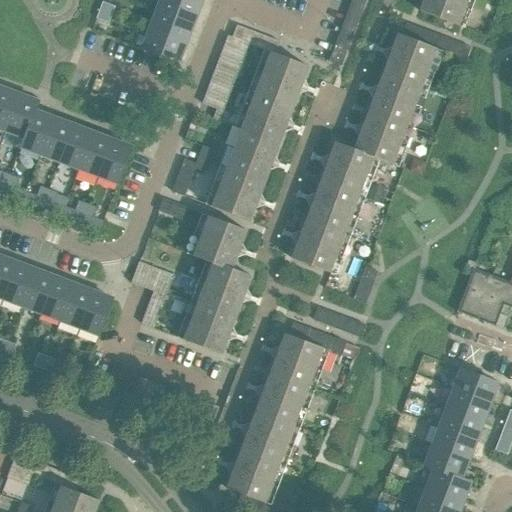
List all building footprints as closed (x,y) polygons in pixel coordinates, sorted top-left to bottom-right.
[(199,12),(201,6),(186,0),(160,0),(156,11),(192,24),(197,11),(199,12)] [(457,26),(466,0),(423,0),(419,12),(457,26)] [(363,6),(351,1),(348,10),(360,15),(363,6)] [(111,15),(114,7),(102,3),(99,11),(111,15)] [(360,15),(348,10),(345,19),(357,24),(360,15)] [(108,24),(111,15),(99,11),(96,19),(108,24)] [(187,37),(192,24),(156,11),(149,30),(187,44),(189,38),(187,37)] [(357,24),(345,19),(341,27),(353,32),(357,24)] [(328,273),(372,158),(391,165),(435,49),(465,60),(469,48),(406,24),(401,36),(397,35),(354,150),(334,143),(290,259),(328,273)] [(249,222),(274,156),(308,67),(274,54),(279,42),(236,26),(232,38),(248,45),(270,53),(211,207),(249,222)] [(353,32),(341,27),(338,36),(350,41),(353,32)] [(185,50),(187,44),(149,30),(142,50),(177,63),(183,49),(185,50)] [(243,55),(248,45),(232,38),(227,36),(223,48),(243,55)] [(338,36),(335,43),(335,45),(347,49),(350,41),(338,36)] [(335,45),(334,45),(331,53),(343,58),(347,49),(335,45)] [(239,67),(243,55),(223,48),(219,59),(239,67)] [(331,53),(330,58),(328,62),(340,67),(343,58),(331,53)] [(235,78),(239,67),(219,59),(214,70),(235,78)] [(231,89),(235,78),(214,70),(210,82),(231,89)] [(226,101),(231,89),(210,82),(206,93),(226,101)] [(0,129),(5,131),(18,95),(5,90),(6,88),(0,85),(0,129)] [(222,112),(226,101),(206,93),(202,104),(216,110),(222,112)] [(24,138),(35,109),(35,110),(39,100),(32,98),(31,100),(18,95),(5,131),(24,138)] [(40,155),(53,119),(40,114),(41,112),(35,110),(35,109),(24,138),(20,147),(40,155)] [(224,125),(228,114),(222,112),(216,110),(212,120),(224,125)] [(59,162),(73,124),(67,122),(66,124),(53,119),(40,155),(59,162)] [(78,169),(92,133),(79,128),(79,126),(73,124),(59,162),(78,169)] [(97,176),(111,138),(105,136),(104,138),(92,133),(78,169),(97,176)] [(117,184),(131,148),(117,143),(118,141),(111,138),(97,176),(117,184)] [(207,169),(214,151),(202,147),(195,165),(207,169)] [(184,197),(195,165),(184,160),(172,192),(184,197)] [(22,202),(25,193),(15,189),(12,198),(22,202)] [(33,206),(36,197),(25,193),(22,202),(33,206)] [(189,210),(162,200),(158,212),(184,222),(189,210)] [(60,216),(63,208),(53,204),(50,212),(60,216)] [(71,220),(74,212),(63,208),(60,216),(71,220)] [(250,277),(231,269),(246,231),(207,217),(192,257),(212,264),(183,340),(221,355),(250,277)] [(99,231),(102,222),(91,218),(88,226),(99,231)] [(511,308),(511,255),(511,260),(511,275),(509,283),(501,305),(502,305),(511,308)] [(0,298),(2,299),(16,261),(10,259),(10,261),(0,257),(0,298)] [(21,306),(35,271),(22,266),(23,264),(16,261),(2,299),(21,306)] [(475,319),(491,277),(474,270),(476,264),(468,261),(463,273),(470,276),(456,312),(475,319)] [(142,288),(150,267),(138,263),(131,283),(142,288)] [(153,292),(161,271),(150,267),(142,288),(153,292)] [(365,304),(375,277),(377,272),(365,268),(353,300),(365,304)] [(40,314),(55,276),(49,274),(48,276),(35,271),(21,306),(40,314)] [(153,329),(173,276),(161,271),(153,292),(141,324),(153,329)] [(60,321),(73,285),(60,280),(61,278),(55,276),(40,314),(60,321)] [(501,305),(509,283),(491,277),(475,319),(501,329),(505,317),(499,314),(502,305),(501,305)] [(79,328),(93,290),(87,288),(86,290),(73,285),(60,321),(79,328)] [(99,335),(111,304),(112,300),(98,295),(99,293),(93,290),(79,328),(99,335)] [(360,338),(365,326),(317,308),(312,320),(360,338)] [(286,511),(264,503),(322,349),(341,355),(345,343),(292,323),(288,336),(284,334),(226,489),(240,494),(236,507),(250,511),(286,511)] [(11,358),(16,346),(8,343),(3,355),(11,358)] [(41,369),(46,357),(38,354),(33,366),(41,369)] [(49,372),(54,360),(46,357),(41,369),(49,372)] [(131,399),(139,378),(141,371),(115,361),(105,389),(131,399)] [(80,384),(85,372),(76,369),(72,381),(80,384)] [(496,391),(499,384),(461,370),(453,389),(489,403),(494,390),(496,391)] [(141,403),(149,382),(139,378),(131,399),(141,403)] [(153,407),(161,387),(149,382),(141,403),(153,407)] [(164,411),(172,391),(161,387),(153,407),(164,411)] [(484,416),(489,403),(453,389),(446,409),(484,423),(486,417),(484,416)] [(176,416),(184,395),(172,391),(164,411),(176,416)] [(187,420),(195,399),(184,395),(176,416),(187,420)] [(199,424),(206,404),(195,399),(187,420),(199,424)] [(210,429),(218,408),(206,404),(199,424),(210,429)] [(481,429),(484,423),(446,409),(439,428),(474,441),(479,428),(481,429)] [(511,420),(506,419),(503,427),(511,429),(511,420)] [(511,429),(503,427),(500,435),(511,438),(511,429)] [(469,454),(474,441),(439,428),(431,447),(469,461),(471,455),(469,454)] [(511,440),(511,438),(500,435),(497,443),(509,447),(511,440)] [(509,447),(497,443),(494,451),(506,455),(509,447)] [(467,467),(469,461),(431,447),(424,467),(433,470),(460,480),(460,479),(465,466),(467,467)] [(94,511),(98,501),(74,492),(79,479),(15,455),(6,479),(27,486),(31,475),(61,486),(50,511),(94,511)] [(464,496),(469,482),(460,479),(460,480),(433,470),(426,489),(464,503),(466,497),(464,496)] [(461,509),(464,503),(426,489),(419,508),(429,511),(457,511),(459,508),(461,509)]
